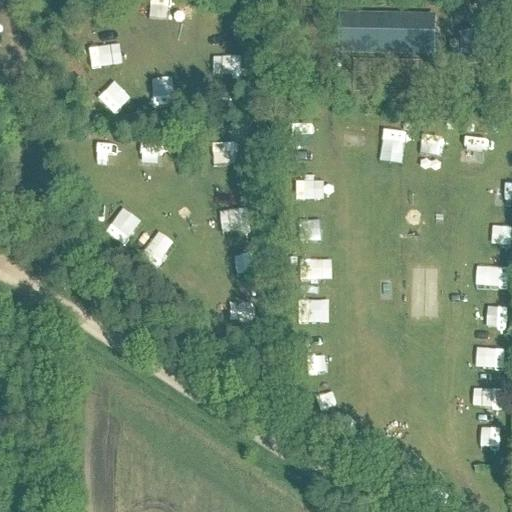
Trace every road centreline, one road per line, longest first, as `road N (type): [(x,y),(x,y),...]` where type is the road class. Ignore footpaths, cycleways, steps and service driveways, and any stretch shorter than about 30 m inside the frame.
road 1 (unclassified): [(375,511),(41,294)]
road 2 (track): [(0,242),(24,158),(4,0)]
